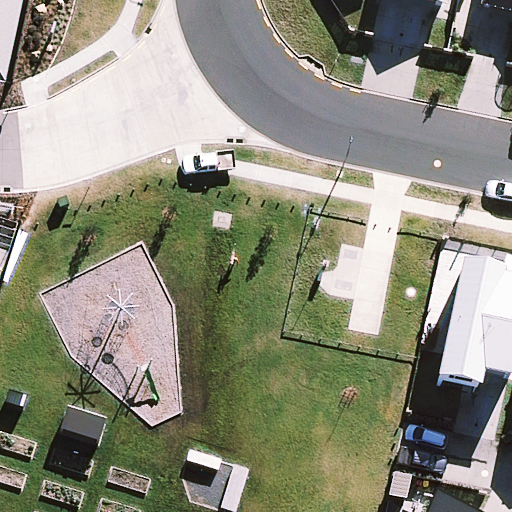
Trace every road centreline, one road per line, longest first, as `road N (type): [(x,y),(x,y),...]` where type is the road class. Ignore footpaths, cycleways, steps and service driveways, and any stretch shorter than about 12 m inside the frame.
road 1 (residential): [(241,52),(273,85),(327,111),(511,153)]
road 2 (residential): [(0,142),(122,109),(241,52)]
